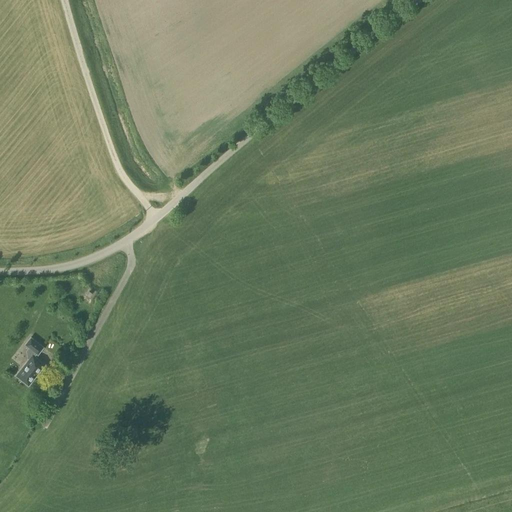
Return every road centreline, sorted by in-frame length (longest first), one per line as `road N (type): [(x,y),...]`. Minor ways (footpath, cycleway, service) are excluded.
road 1 (unclassified): [(0,271),(62,267),(126,242),(424,0)]
road 2 (track): [(155,219),(113,158),(63,0)]
